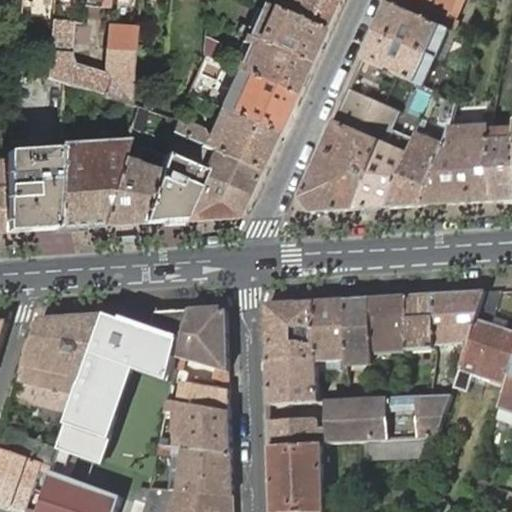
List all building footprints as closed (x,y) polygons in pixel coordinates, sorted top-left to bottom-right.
[(93,0),(93,8),(108,9),(109,0),(93,0)] [(323,32),(337,1),(334,0),(275,0),(277,5),(278,6),(276,11),(323,32)] [(466,0),(391,0),(390,4),(445,29),(452,32),(466,0)] [(377,32),(439,60),(442,54),(449,38),(452,32),(445,29),(390,4),(377,32)] [(241,25),(238,33),(244,36),(308,64),(323,32),(276,11),(264,6),(261,12),(253,32),(248,29),(241,25)] [(253,32),(261,12),(256,10),(248,29),(253,32)] [(50,52),(48,78),(64,84),(102,96),(109,74),(106,74),(74,64),(71,54),(73,23),(52,21),(50,52)] [(107,48),(106,74),(109,74),(102,96),(131,106),(136,51),(137,28),(109,26),(107,48)] [(437,66),(439,60),(377,32),(364,61),(426,88),(430,81),(437,66)] [(233,62),(230,68),(248,76),(294,96),(308,64),(244,36),(241,43),(252,48),(244,67),(233,62)] [(220,109),(231,114),(248,76),(230,68),(203,57),(202,63),(188,94),(220,109)] [(424,124),(426,120),(437,93),(426,88),(364,61),(350,92),(424,124)] [(248,76),(231,114),(277,134),(294,96),(248,76)] [(411,156),(420,136),(424,124),(350,92),(337,123),(384,144),(411,156)] [(426,120),(451,130),(459,103),(437,93),(426,120)] [(178,120),(177,122),(173,134),(213,151),(260,172),(277,134),(220,109),(206,139),(203,131),(178,120)] [(313,214),(357,211),(371,175),(384,144),(337,123),(324,151),(302,199),(313,214)] [(459,204),(494,202),(492,141),(491,130),(491,128),(451,130),(446,147),(423,207),(459,204)] [(494,202),(511,200),(511,129),(491,130),(492,141),(494,202)] [(389,208),(423,207),(446,147),(420,136),(411,156),(389,208)] [(71,144),(60,145),(59,150),(55,230),(100,227),(121,162),(124,151),(127,141),(71,144)] [(357,211),(389,208),(411,156),(384,144),(371,175),(357,211)] [(28,231),(55,230),(59,150),(6,153),(6,157),(6,164),(5,177),(5,233),(28,231)] [(121,162),(100,227),(141,225),(157,176),(163,160),(138,151),(133,166),(121,162)] [(249,196),(260,172),(213,151),(203,174),(202,176),(249,196)] [(202,176),(203,174),(165,157),(163,160),(157,176),(141,225),(181,222),(202,176)] [(240,217),(249,196),(202,176),(181,222),(237,218),(240,217)] [(140,237),(117,238),(117,247),(141,245),(140,237)] [(503,291),(487,292),(478,320),(467,353),(454,387),(468,392),(475,372),(481,375),(488,377),(506,384),(511,368),(511,332),(506,331),(495,327),(493,327),(503,291)] [(487,292),(435,296),(437,347),(459,345),(460,348),(461,348),(461,353),(467,353),(478,320),(487,292)] [(435,296),(408,297),(410,353),(437,351),(437,347),(435,296)] [(408,297),(371,299),(374,360),(382,359),(382,350),(403,349),(404,358),(411,358),(410,353),(408,297)] [(371,299),(347,301),(349,368),(374,367),(374,360),(371,299)] [(347,301),(317,303),(318,359),(318,363),(341,362),(342,369),(349,369),(349,368),(347,301)] [(318,359),(317,303),(269,306),(268,306),(268,307),(269,360),(318,359)] [(225,309),(192,311),(178,358),(176,368),(183,370),(186,360),(222,370),(230,372),(228,312),(225,309)] [(73,416),(69,426),(79,429),(84,431),(114,442),(139,371),(173,383),(173,382),(176,368),(178,358),(192,311),(158,313),(108,317),(94,356),(81,395),(75,410),(73,416)] [(94,356),(108,317),(41,321),(21,382),(17,392),(15,396),(73,416),(75,410),(81,395),(94,356)] [(9,323),(0,323),(0,352),(9,323)] [(318,359),(269,360),(271,405),(320,403),(318,363),(318,359)] [(511,368),(506,384),(498,406),(511,411),(511,368)] [(231,391),(230,372),(222,370),(217,389),(231,391)] [(173,382),(173,383),(169,401),(232,413),(231,391),(217,389),(173,382)] [(330,402),(332,444),(393,441),(394,414),(418,414),(418,440),(439,439),(453,396),(452,396),(433,397),(410,398),(375,400),(350,401),(330,402)] [(232,413),(169,401),(167,414),(160,445),(175,447),(177,448),(233,455),(232,413)] [(316,419),(272,421),(272,448),(318,445),(316,419)] [(4,429),(0,441),(0,449),(23,457),(44,465),(54,468),(56,465),(57,460),(62,449),(4,428),(4,429)] [(427,442),(367,445),(367,459),(428,455),(427,442)] [(175,447),(160,445),(158,454),(174,456),(182,457),(178,492),(235,497),(233,455),(177,448),(175,447)] [(325,511),(322,445),(318,445),(272,448),(274,511),(325,511)] [(52,474),(54,468),(44,465),(23,457),(0,449),(0,477),(35,491),(41,472),(51,475),(52,474)] [(70,480),(52,474),(51,475),(46,494),(42,508),(40,511),(118,511),(123,499),(70,480)] [(35,491),(0,477),(0,505),(27,511),(40,511),(42,508),(30,505),(35,491)] [(136,501),(147,505),(152,490),(151,489),(140,488),(135,501),(136,501)] [(147,505),(144,511),(235,511),(235,497),(178,492),(152,490),(147,505)] [(136,501),(132,511),(144,511),(147,505),(136,501)]
